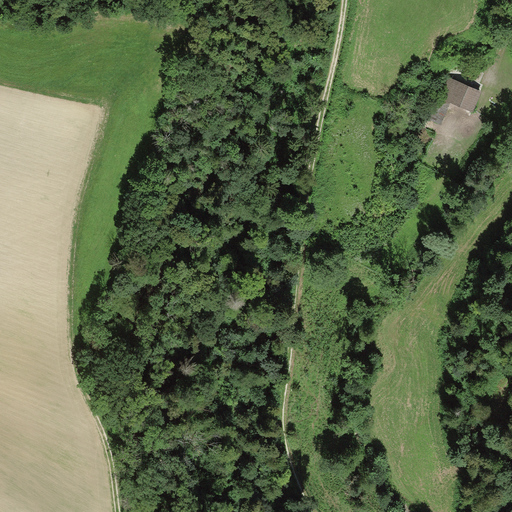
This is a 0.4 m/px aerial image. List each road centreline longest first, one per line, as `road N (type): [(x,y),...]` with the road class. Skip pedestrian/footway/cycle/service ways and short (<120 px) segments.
road 1 (track): [(341,0),(301,206),(280,413),(283,451),(306,511)]
road 2 (track): [(116,99),(74,246),(72,310),(72,349),(109,472)]
